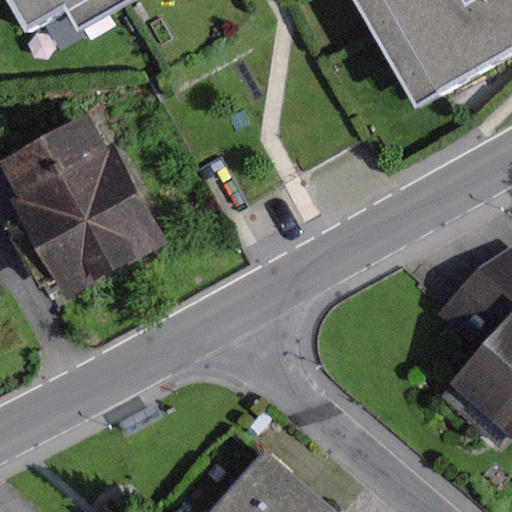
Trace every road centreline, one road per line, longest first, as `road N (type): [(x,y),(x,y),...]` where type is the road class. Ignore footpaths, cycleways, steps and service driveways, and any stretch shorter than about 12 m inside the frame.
road 1 (tertiary): [(511,161),(241,309)]
road 2 (residential): [(241,309),(300,386),(444,511)]
road 3 (tertiary): [(241,309),(0,439)]
